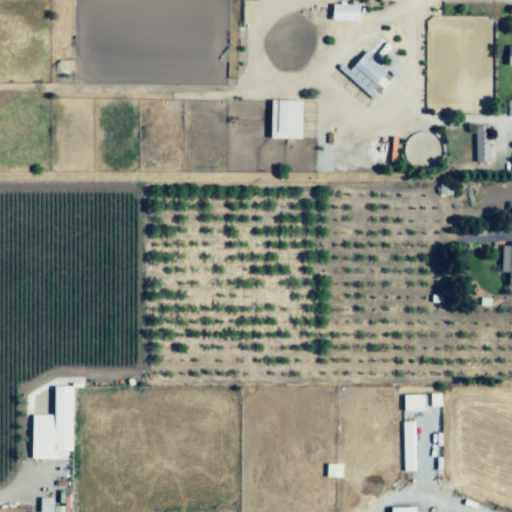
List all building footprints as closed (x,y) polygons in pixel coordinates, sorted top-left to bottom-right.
[(357,5),(331,4),(330,20),(357,21),(357,5)] [(345,74),(365,51),(387,70),(367,93),(345,74)] [(269,139),(299,139),(300,101),(269,101),(269,139)] [(490,125),(491,163),(474,163),(473,125),(490,125)] [(440,183),(452,182),(453,195),(440,196),(440,183)] [(487,212),(499,227),(494,231),(482,217),(487,212)] [(496,245),(511,245),(511,275),(495,275),(496,245)] [(421,395),(402,396),(402,411),(421,410),(421,395)] [(27,419),(60,419),(60,450),(27,450),(27,419)] [(402,471),(413,471),(411,422),(401,422),(402,471)] [(341,465),(325,464),(325,477),(340,478),(341,465)] [(51,511),(52,499),(39,498),(38,511),(51,511)]
